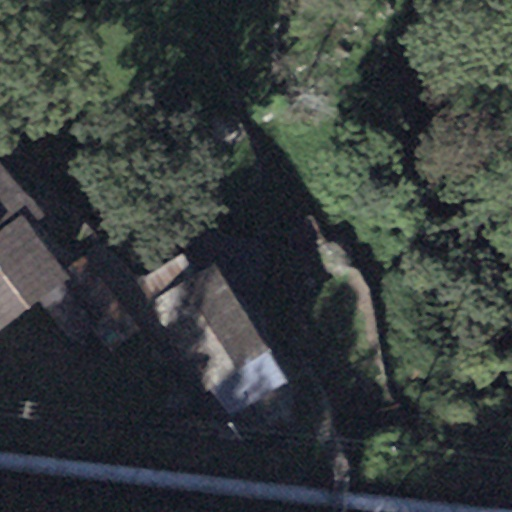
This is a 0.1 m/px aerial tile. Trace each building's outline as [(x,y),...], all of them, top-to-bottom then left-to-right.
[(42,216),(0,161),(0,232),(24,214),(31,224),(42,216)] [(0,333),(45,301),(70,281),(61,270),(31,224),(24,214),(0,232),(0,243),(1,245),(0,245),(0,333)] [(235,284),(264,276),(253,240),(212,230),(177,234),(189,254),(201,273),(220,261),(235,284)] [(45,301),(77,342),(96,327),(112,348),(142,325),(85,252),(61,270),(70,281),(45,301)] [(145,282),(210,388),(268,352),(274,348),(235,284),(220,261),(201,273),(189,254),(145,282)] [(210,388),(231,417),(288,384),(268,352),(210,388)]
